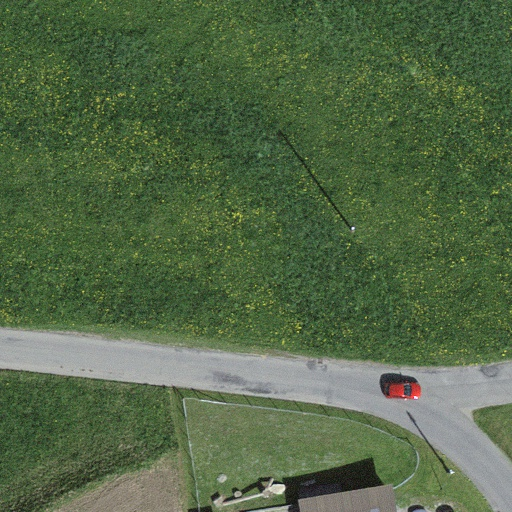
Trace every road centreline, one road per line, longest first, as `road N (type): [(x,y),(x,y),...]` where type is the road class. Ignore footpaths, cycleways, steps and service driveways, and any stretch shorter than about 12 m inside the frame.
road 1 (unclassified): [(408,393),(0,346)]
road 2 (unclassified): [(408,393),(479,445),(511,491)]
